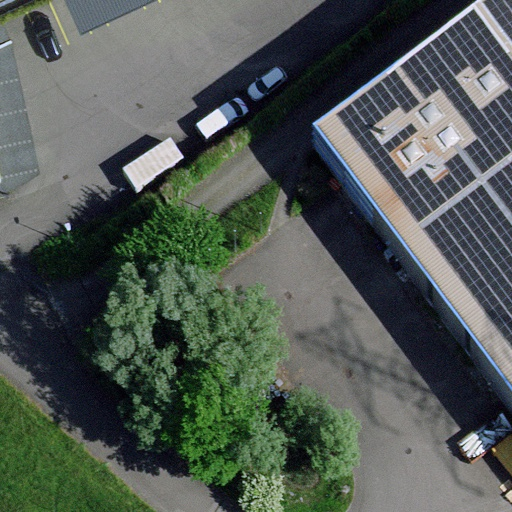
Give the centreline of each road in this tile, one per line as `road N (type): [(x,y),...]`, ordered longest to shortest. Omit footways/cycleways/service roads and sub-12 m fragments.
road 1 (track): [(358,0),(148,164),(0,229)]
road 2 (residential): [(192,511),(0,326)]
